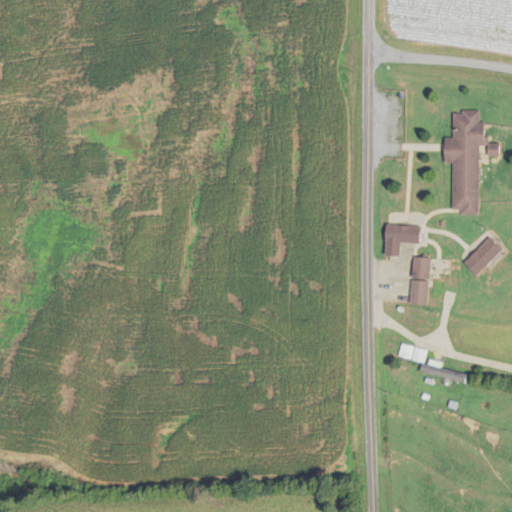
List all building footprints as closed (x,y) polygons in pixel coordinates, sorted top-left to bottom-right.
[(481,212),(481,146),(490,146),(490,154),(501,155),(501,144),(488,144),(488,123),(481,122),(481,112),(454,111),(454,138),(446,137),(446,162),(455,163),(454,212),(481,212)] [(423,242),(423,225),(388,225),(388,255),(402,255),(402,242),(423,242)] [(479,275),(506,249),(493,236),(466,263),(479,275)] [(431,256),(414,256),(414,303),(431,303),(431,256)] [(469,372),(425,362),(428,349),(404,344),(401,357),(425,363),(423,372),(467,382),(469,372)]
